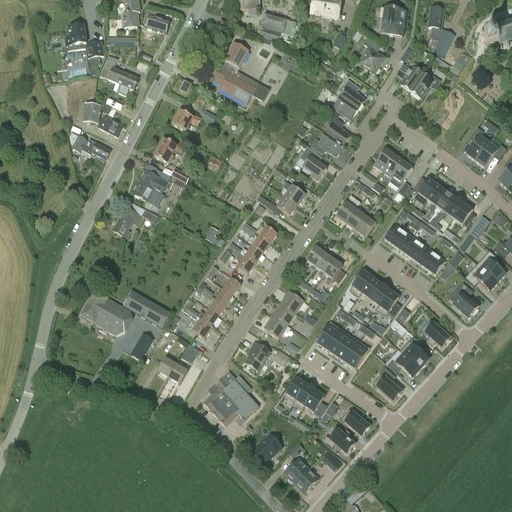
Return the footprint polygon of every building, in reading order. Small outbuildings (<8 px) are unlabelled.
[(137,0),(123,0),(126,16),(123,16),(124,31),(138,29),(136,14),(140,14),(137,0)] [(238,0),(238,12),(259,12),(259,0),(238,0)] [(338,21),(340,3),(319,0),(312,0),(310,17),(338,21)] [(443,11),(430,9),(428,29),(441,30),(443,11)] [(404,14),(385,11),(381,36),(401,38),(404,14)] [(293,24),(289,24),(289,23),(287,22),(264,16),(258,40),(278,46),(283,50),(313,68),(315,69),(317,66),(315,64),(317,61),(299,51),(300,49),(299,49),(301,37),(297,36),(295,46),(287,43),(288,37),(292,38),(294,31),(292,30),(293,24)] [(168,29),(167,19),(150,19),(151,29),(156,29),(168,29)] [(511,23),(508,25),(507,22),(506,23),(507,25),(501,27),(500,25),(499,25),(500,28),(494,30),(493,27),(492,27),(481,31),(488,50),(498,45),(500,51),(502,51),(501,48),(506,47),(507,49),(509,48),(508,46),(511,44),(511,23)] [(65,42),(66,49),(67,49),(68,54),(85,51),(84,46),(86,46),(83,28),(69,30),(70,41),(65,42)] [(236,34),(231,31),(221,49),(226,52),(236,34)] [(432,55),(433,55),(433,56),(443,63),(455,38),(443,32),(432,55)] [(340,36),(334,48),(341,51),(347,40),(340,36)] [(114,39),(106,39),(106,48),(136,48),(136,39),(114,39)] [(377,55),(380,50),(367,41),(363,46),(368,50),(357,66),(374,77),(385,60),(377,55)] [(101,45),(85,47),(87,61),(103,58),(101,45)] [(224,62),(221,69),(220,68),(212,83),(220,88),(218,91),(247,107),(252,98),(263,104),(269,92),(258,86),(237,74),(248,53),(233,45),(224,62)] [(422,77),(414,72),(417,67),(407,61),(412,54),(407,51),(399,62),(404,66),(396,78),(403,82),(400,87),(410,94),(422,77)] [(141,55),(139,60),(150,65),(152,60),(141,55)] [(470,60),(462,55),(457,63),(465,67),(470,60)] [(121,88),(118,95),(125,98),(128,91),(133,93),(138,82),(114,71),(118,62),(108,58),(99,78),(107,82),(121,88)] [(430,82),(422,77),(410,94),(421,102),(430,89),(435,92),(440,83),(433,78),(430,82)] [(358,113),(365,102),(355,95),(359,90),(348,82),(342,90),(344,91),(339,99),(341,100),(358,113)] [(179,93),(186,97),(191,87),(183,83),(179,93)] [(87,84),(68,85),(68,94),(88,93),(87,84)] [(358,113),(341,100),(335,108),(331,105),(325,113),(333,118),(337,121),(340,116),(350,123),(358,113)] [(83,124),(98,126),(100,109),(85,107),(83,124)] [(180,112),(171,127),(185,134),(190,125),(197,129),(201,121),(194,117),(193,120),(180,112)] [(212,126),(216,118),(205,112),(201,120),(212,126)] [(331,129),(326,136),(343,149),(350,138),(341,131),(344,126),(337,121),(333,118),(327,126),(331,129)] [(110,123),(103,119),(98,129),(105,132),(118,139),(123,129),(110,123)] [(297,135),(303,138),(310,128),(304,124),(297,135)] [(475,144),(466,157),(475,163),(489,145),(481,138),(484,135),(478,131),(471,141),(475,144)] [(78,139),(71,136),(69,140),(70,147),(73,148),(71,152),(89,161),(92,155),(106,162),(110,153),(96,146),(96,145),(89,141),(87,145),(86,144),(87,142),(78,138),(78,139)] [(343,149),(326,136),(320,144),(316,141),(311,149),(322,157),(325,152),(335,159),(343,149)] [(179,158),(185,149),(183,148),(177,145),(175,148),(164,141),(154,159),(169,167),(173,159),(171,158),(173,155),(179,158)] [(489,145),(475,163),(484,170),(494,158),(499,162),(506,152),(500,147),(498,151),(489,145)] [(317,184),(326,171),(317,165),(322,160),(307,149),(303,155),(300,160),(306,165),(302,170),(312,177),(310,179),(317,184)] [(383,174),(394,158),(385,152),(374,168),(383,174)] [(218,172),(223,163),(211,157),(206,166),(218,172)] [(383,174),(392,181),(403,165),(394,158),(383,174)] [(510,172),(499,184),(507,192),(511,186),(511,159),(505,167),(510,172)] [(412,171),(403,165),(392,181),(389,184),(398,191),(401,187),(412,171)] [(284,183),(287,178),(277,170),(273,175),(284,183)] [(191,178),(186,175),(185,177),(175,171),(171,178),(186,186),(191,178)] [(146,173),(133,196),(147,204),(153,194),(160,198),(166,188),(171,180),(157,172),(153,178),(146,173)] [(376,184),(373,181),(365,175),(360,182),(371,190),(376,185),(376,184)] [(428,180),(417,195),(427,202),(438,187),(428,180)] [(176,182),(172,189),(181,194),(185,187),(176,182)] [(288,193),(284,199),(297,208),(305,198),(291,188),(286,184),(282,189),(288,193)] [(380,197),(384,191),(376,185),(371,190),(380,197)] [(410,188),(405,185),(397,195),(402,198),(410,188)] [(438,187),(427,202),(433,206),(430,210),(433,212),(436,208),(446,194),(438,187)] [(370,192),(365,189),(362,193),(367,197),(370,192)] [(367,197),(372,201),(375,196),(370,192),(367,197)] [(446,194),(436,208),(442,212),(439,216),(442,218),(455,200),(446,194)] [(272,213),(275,208),(270,204),(270,205),(259,197),(256,202),(272,213)] [(284,199),(276,209),(289,219),(297,208),(284,199)] [(386,200),(382,204),(388,209),(392,204),(386,200)] [(455,200),(442,218),(445,220),(448,217),(454,221),(464,206),(455,200)] [(126,241),(130,234),(128,233),(132,225),(136,227),(141,219),(142,218),(154,225),(157,219),(145,211),(144,212),(129,204),(112,233),(126,241)] [(335,219),(346,227),(356,213),(346,205),(335,219)] [(261,218),(266,212),(258,206),(253,213),(261,218)] [(464,206),(454,221),(462,227),(463,226),(468,230),(476,219),(471,215),(473,213),(464,206)] [(346,227),(356,234),(366,220),(356,213),(346,227)] [(489,224),(481,219),(469,235),(477,241),(489,224)] [(365,241),(375,226),(366,220),(356,234),(365,241)] [(240,231),(246,235),(251,228),(245,224),(243,228),(240,231)] [(395,227),(384,242),(394,248),(404,233),(395,227)] [(205,242),(219,246),(221,240),(216,239),(218,231),(209,228),(205,242)] [(251,228),(246,235),(251,239),(254,236),(257,232),(251,228)] [(266,229),(259,238),(270,246),(277,236),(266,229)] [(404,233),(394,248),(402,254),(413,239),(404,233)] [(263,256),(270,246),(259,238),(252,248),(263,256)] [(413,239),(402,254),(410,260),(421,245),(413,239)] [(499,244),(494,250),(504,259),(510,253),(511,255),(511,240),(505,249),(499,244)] [(226,251),(232,255),(236,249),(231,245),(226,251)] [(421,245),(410,260),(418,266),(429,251),(421,245)] [(313,273),(315,270),(325,256),(320,253),(322,250),(318,247),(306,263),(311,267),(309,270),(313,273)] [(232,255),(237,259),(239,256),(255,267),(263,256),(252,248),(248,254),(243,250),(242,252),(236,249),(232,255)] [(429,251),(418,266),(427,272),(437,257),(429,251)] [(232,257),(231,256),(226,252),(219,262),(225,266),(231,258),(232,257)] [(321,279),(324,276),(333,262),(329,259),(331,256),(326,253),(325,256),(315,270),(320,273),(317,276),(321,279)] [(449,265),(456,269),(463,258),(455,253),(449,265)] [(489,253),(477,267),(497,285),(505,276),(495,267),(499,262),(489,253)] [(239,256),(237,259),(235,261),(240,265),(237,269),(248,277),(255,267),(239,256)] [(437,257),(427,272),(435,278),(446,263),(437,257)] [(328,279),(326,282),(330,285),(332,282),(342,268),(338,265),(339,262),(335,259),(333,262),(324,276),(328,279)] [(477,266),(472,262),(467,268),(462,263),(455,270),(465,279),(477,266)] [(477,267),(465,280),(474,288),(479,283),(490,293),(497,285),(477,267)] [(218,272),(214,269),(207,279),(211,282),(218,272)] [(363,274),(349,293),(359,300),(362,296),(361,296),(372,281),(363,274)] [(302,289),(305,285),(296,279),(293,283),(302,289)] [(231,281),(223,292),(232,298),(240,287),(231,281)] [(372,281),(361,296),(362,296),(370,302),(381,287),(372,281)] [(302,289),(311,295),(314,291),(305,285),(302,289)] [(463,285),(449,301),(454,305),(453,306),(468,321),(473,316),(474,316),(478,311),(477,310),(478,309),(468,300),(473,294),(463,285)] [(381,287),(370,302),(378,308),(379,309),(390,293),(381,287)] [(319,301),(324,304),(328,297),(323,295),(322,297),(314,291),(311,295),(319,301)] [(207,295),(205,299),(209,302),(212,298),(214,295),(208,292),(206,295),(207,295)] [(226,308),(232,298),(223,292),(216,301),(226,308)] [(132,293),(123,308),(162,331),(170,316),(132,293)] [(288,293),(280,306),(295,316),(304,304),(288,293)] [(378,308),(375,312),(385,319),(388,315),(394,320),(401,309),(395,305),(399,300),(390,294),(390,293),(379,309),(378,308)] [(95,294),(81,318),(93,325),(116,338),(129,315),(122,310),(114,306),(95,294)] [(216,301),(209,312),(218,319),(226,308),(216,301)] [(188,309),(191,311),(195,306),(195,305),(189,302),(184,310),(186,312),(188,309)] [(280,306),(272,318),(287,328),(295,316),(280,306)] [(184,315),(189,319),(194,312),(191,311),(188,309),(186,312),(184,315)] [(403,311),(396,321),(402,326),(409,315),(403,311)] [(197,319),(200,321),(211,329),(218,319),(209,312),(206,316),(201,313),(199,316),(194,312),(189,319),(195,322),(197,319)] [(272,318),(264,330),(279,340),(287,328),(272,318)] [(308,325),(313,328),(316,322),(315,321),(311,319),(308,325)] [(200,321),(192,333),(204,342),(213,330),(211,329),(200,321)] [(430,323),(421,332),(429,340),(426,344),(432,349),(435,345),(442,351),(450,341),(444,336),(440,332),(430,323)] [(167,331),(174,336),(178,330),(171,325),(167,331)] [(331,325),(317,346),(325,351),(324,351),(326,353),(341,332),(331,325)] [(149,326),(130,356),(142,364),(161,333),(149,326)] [(341,332),(326,353),(329,354),(336,359),(350,338),(341,332)] [(350,338),(336,359),(343,364),(346,366),(360,345),(350,338)] [(413,338),(400,353),(402,355),(421,372),(429,362),(423,357),(419,353),(418,353),(423,347),(413,338)] [(176,343),(187,351),(181,360),(192,367),(197,357),(199,353),(179,339),(176,343)] [(383,340),(380,349),(390,352),(393,344),(383,340)] [(254,345),(248,355),(250,357),(245,365),(258,374),(270,355),(254,345)] [(360,345),(346,366),(348,367),(356,372),(370,351),(360,345)] [(291,346),(287,352),(296,357),(300,351),(291,346)] [(278,353),(272,362),(283,369),(289,360),(278,353)] [(381,371),(386,366),(376,355),(371,360),(381,371)] [(392,362),(387,368),(396,376),(401,371),(402,372),(406,376),(412,381),(421,372),(402,355),(394,364),(392,362)] [(157,374),(170,381),(177,368),(165,361),(157,374)] [(187,374),(177,368),(170,381),(180,387),(187,374)] [(381,377),(373,386),(393,405),(402,395),(396,389),(392,386),(391,385),(396,380),(384,369),(379,375),(381,377)] [(236,381),(229,374),(208,393),(212,397),(203,406),(225,430),(234,422),(239,428),(244,423),(244,422),(259,409),(247,396),(251,392),(239,378),(236,381)] [(297,381),(285,399),(294,405),(306,387),(297,381)] [(294,405),(292,407),(302,413),(305,409),(315,394),(316,393),(306,387),(294,405)] [(315,394),(305,409),(320,419),(327,409),(321,405),(324,400),(315,394)] [(332,405),(329,410),(334,414),(337,408),(332,405)] [(329,410),(325,416),(329,418),(330,419),(334,414),(329,410)] [(349,412),(341,422),(362,440),(370,430),(364,424),(360,421),(349,412)] [(326,426),(330,419),(329,418),(325,416),(321,422),(326,426)] [(326,438),(322,444),(331,452),(335,447),(336,448),(340,452),(347,457),(355,447),(349,442),(352,438),(346,432),(343,437),(338,432),(330,442),(326,438)] [(269,436),(250,453),(263,467),(282,450),(269,436)] [(298,445),(288,456),(295,461),(304,451),(298,445)] [(329,452),(321,461),(335,474),(343,465),(329,452)] [(298,461),(282,476),(292,487),(309,471),(298,461)] [(309,471),(292,487),(303,497),(319,482),(309,471)] [(353,508),(352,507),(367,493),(362,488),(338,509),(340,511),(357,511),(354,508),(353,508)]
